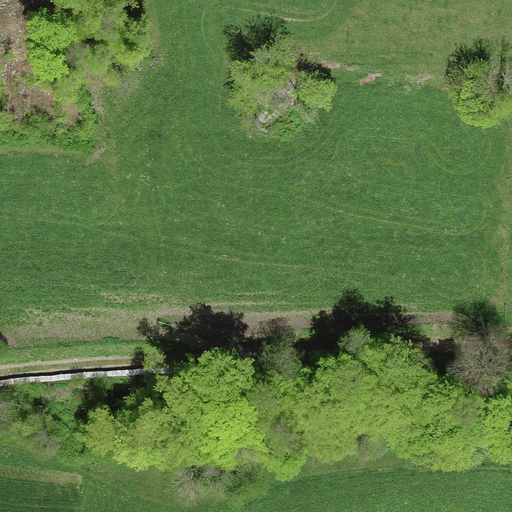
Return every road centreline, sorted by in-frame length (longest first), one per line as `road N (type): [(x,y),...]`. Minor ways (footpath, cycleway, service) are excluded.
road 1 (track): [(0,368),(121,355),(511,348)]
road 2 (track): [(511,463),(412,467),(259,492)]
